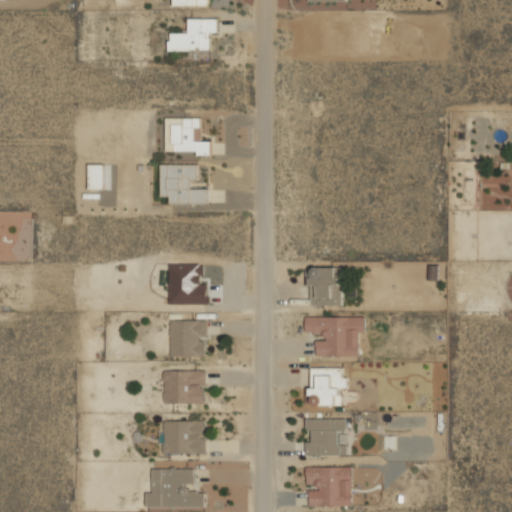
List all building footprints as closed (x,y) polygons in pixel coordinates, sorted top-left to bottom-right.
[(233,31),(233,17),(189,17),(189,29),(168,29),(169,50),(211,50),(211,32),(233,31)] [(211,139),(202,139),(202,116),(166,116),(166,152),(211,152),(211,139)] [(90,188),(106,188),(106,163),(90,163),(90,188)] [(170,202),(207,202),(207,186),(198,186),(198,163),(161,163),(161,195),(170,195),(170,202)] [(311,304),(341,304),(341,266),(311,266),(311,304)] [(317,355),(364,356),(365,315),(306,315),(306,335),(317,335),(317,355)] [(206,318),(171,318),(171,356),(206,356),(206,318)] [(348,375),(343,375),(343,366),(309,366),(309,405),(354,405),(354,392),(348,392),(348,375)] [(206,402),(206,368),(164,368),(164,402),(206,402)] [(306,417),(306,455),(337,455),(337,429),(345,429),(345,417),(306,417)] [(206,453),(206,419),(160,419),(159,453),(206,453)] [(354,506),(354,465),(307,465),(307,506),(354,506)] [(150,507),(205,507),(205,489),(194,489),(194,467),(150,467),(150,507)]
